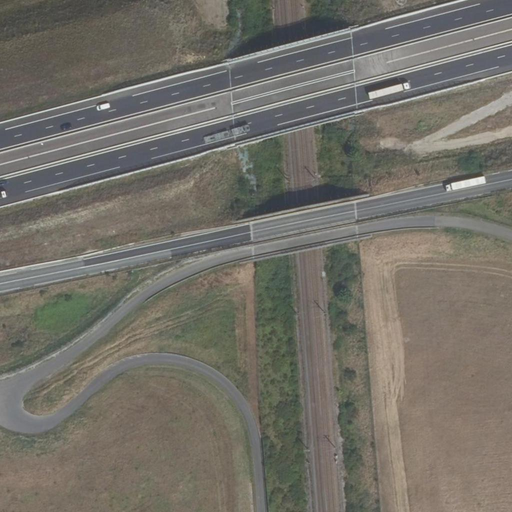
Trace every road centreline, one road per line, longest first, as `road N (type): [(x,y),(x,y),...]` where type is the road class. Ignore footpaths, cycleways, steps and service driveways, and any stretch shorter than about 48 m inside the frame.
road 1 (trunk): [(511,3),(0,138)]
road 2 (trunk): [(0,191),(511,56)]
road 3 (secondary): [(0,285),(511,178)]
road 4 (track): [(511,97),(414,147),(511,131)]
road 5 (track): [(0,73),(138,42)]
